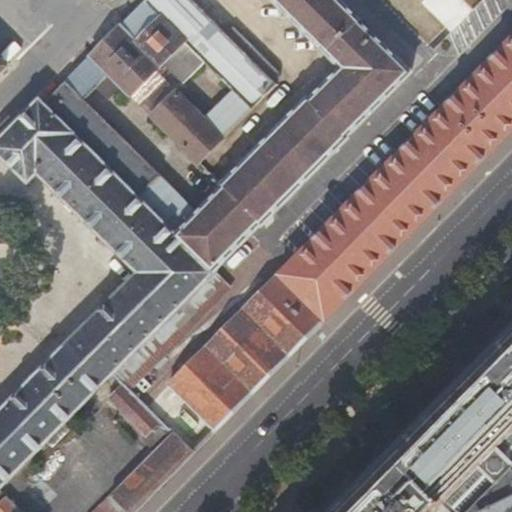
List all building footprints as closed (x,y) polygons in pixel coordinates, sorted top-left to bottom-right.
[(160,173),(85,99),(66,81),(45,103),(41,100),(0,141),(0,153),(29,182),(38,172),(140,271),(0,413),(0,511),(24,511),(0,488),(0,487),(114,372),(125,384),(131,390),(230,285),(215,269),(260,223),(261,224),(348,137),(347,136),(411,72),(359,20),(360,19),(341,0),(273,0),(342,67),(309,100),(307,97),(220,185),(223,187),(196,214),(158,175),(160,173)] [(233,90),(206,119),(176,91),(174,93),(154,113),(152,115),(198,162),(276,83),(274,81),(281,74),(233,26),(225,33),(192,0),(146,0),(78,70),(96,87),(108,99),(121,85),(130,94),(132,92),(153,71),(166,57),(187,78),(203,61),(233,90)] [(168,405),(200,437),(210,426),(216,432),(250,397),(285,361),(320,326),(511,131),(511,38),(273,281),(239,316),(204,351),(169,386),(155,401),(163,409),(168,405)] [(96,87),(78,70),(66,81),(85,99),(96,87)] [(153,71),(132,92),(154,113),(174,93),(153,71)] [(0,222),(0,298),(38,259),(0,222)] [(511,511),(511,332),(465,380),(431,415),(335,511),(511,511)] [(134,393),(131,390),(125,384),(111,398),(148,436),(162,421),(146,405),(149,402),(138,390),(134,393)] [(136,511),(194,453),(174,433),(93,511),(136,511)]
